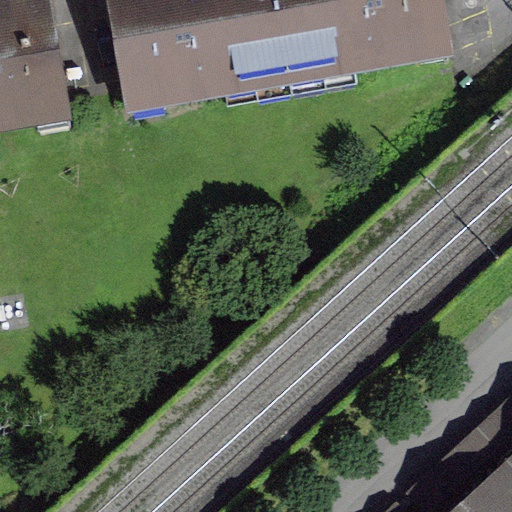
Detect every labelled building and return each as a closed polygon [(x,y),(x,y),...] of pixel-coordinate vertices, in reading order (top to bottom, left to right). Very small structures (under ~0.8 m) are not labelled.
[(50,0),(0,0),(0,127),(70,115),(50,0)] [(275,0),(110,0),(129,104),(289,77),(275,0)] [(438,0),(275,0),(289,77),(447,49),(438,0)] [(455,511),(511,463),(511,408),(415,493),(432,511),(455,511)] [(511,511),(511,478),(474,511),(511,511)]
